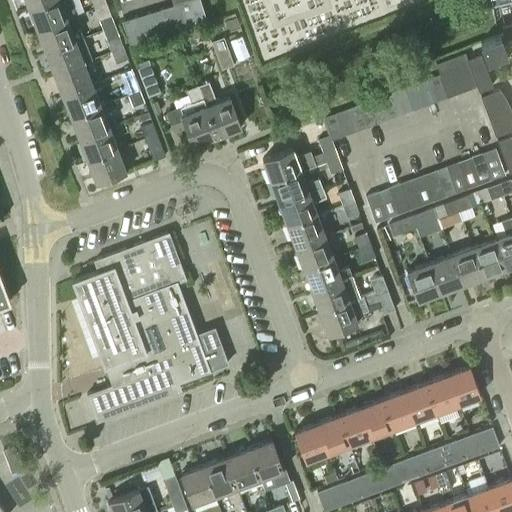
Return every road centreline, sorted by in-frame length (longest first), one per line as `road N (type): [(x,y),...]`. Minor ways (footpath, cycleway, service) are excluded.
road 1 (residential): [(303,384),(234,196),(218,177),(202,174),(39,232)]
road 2 (residential): [(65,475),(303,384)]
road 3 (residential): [(303,384),(479,320)]
road 4 (residential): [(36,395),(39,232)]
road 5 (residential): [(39,232),(0,105)]
